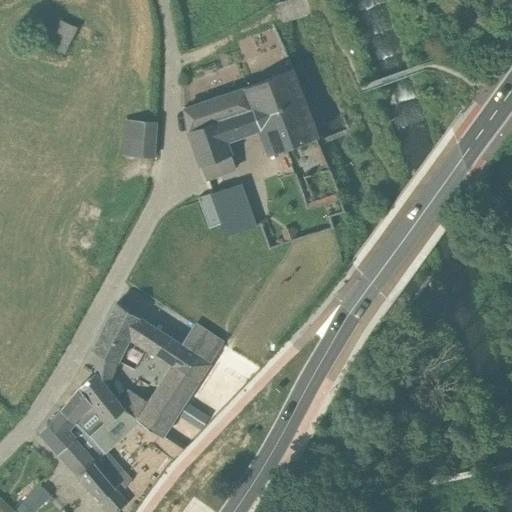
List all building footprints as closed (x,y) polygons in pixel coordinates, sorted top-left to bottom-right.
[(48,39),(66,47),(76,27),(59,18),(48,39)] [(184,110),(189,132),(252,109),(257,123),(279,116),(291,149),(317,139),(316,138),(318,138),(315,129),(326,125),(321,114),(311,118),(293,70),(184,110)] [(189,132),(201,167),(233,156),(229,144),(258,134),(267,157),(291,149),(279,116),(257,123),(252,109),(189,132)] [(155,122),(126,120),(123,156),(153,158),(155,122)] [(209,229),(221,225),(224,224),(213,194),(198,198),(209,229)] [(293,228),(281,232),(285,243),(297,239),(293,228)] [(257,250),(207,232),(188,281),(238,300),(257,250)] [(256,310),(268,273),(256,269),(244,306),(256,310)] [(136,420),(145,427),(162,438),(210,364),(117,303),(93,350),(96,352),(96,374),(108,390),(109,388),(118,365),(130,342),(170,367),(148,402),(128,390),(120,403),(119,405),(124,412),(136,420)] [(106,426),(124,412),(119,405),(120,403),(109,388),(108,390),(96,374),(82,385),(79,388),(62,408),(74,423),(81,429),(84,434),(88,440),(91,437),(105,425),(106,426)] [(102,457),(88,440),(84,434),(81,429),(74,423),(62,408),(40,434),(57,452),(73,439),(94,463),(102,457)] [(94,463),(116,490),(123,484),(117,478),(124,472),(107,452),(105,454),(91,437),(88,440),(102,457),(94,463)] [(79,476),(94,463),(73,439),(57,452),(79,476)] [(117,511),(128,504),(116,490),(94,463),(79,476),(109,511),(117,511)] [(36,511),(51,498),(40,486),(22,504),(30,511),(36,511)]
